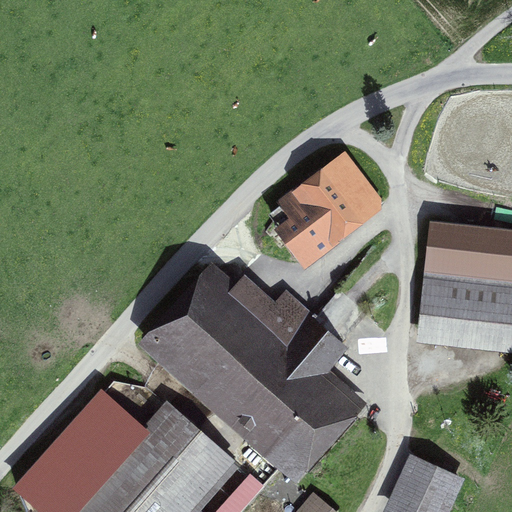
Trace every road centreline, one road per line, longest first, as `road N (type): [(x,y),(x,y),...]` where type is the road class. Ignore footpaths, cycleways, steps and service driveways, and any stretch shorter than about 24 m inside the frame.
road 1 (unclassified): [(0,463),(270,172),(352,113),(440,78)]
road 2 (residential): [(440,78),(414,109),(394,167),(408,262),(398,422),(386,473),(365,511)]
